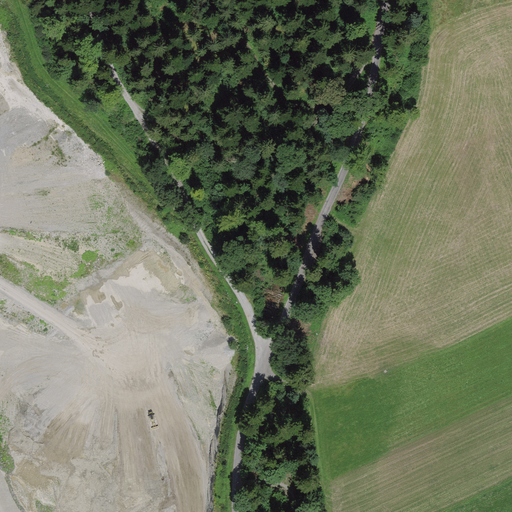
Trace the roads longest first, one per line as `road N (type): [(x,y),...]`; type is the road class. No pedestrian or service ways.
road 1 (unclassified): [(387,0),(351,153),(243,423),(236,511)]
road 2 (track): [(266,360),(242,298),(115,76),(90,0)]
road 3 (track): [(379,36),(325,110),(282,147),(251,160),(200,151),(132,104)]
